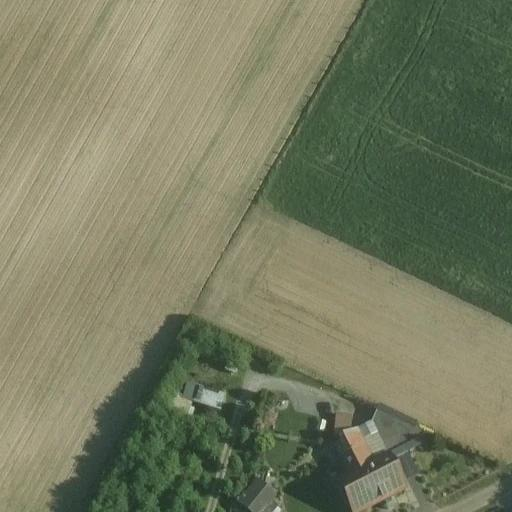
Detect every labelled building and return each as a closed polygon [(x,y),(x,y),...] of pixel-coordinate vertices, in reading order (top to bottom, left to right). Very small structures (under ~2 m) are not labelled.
[(169,411),(191,417),(195,405),(222,413),(228,395),(188,383),(184,396),(175,393),(169,411)] [(335,434),(349,435),(351,417),(337,416),(335,434)] [(397,432),(382,439),(392,459),(407,451),(397,432)] [(372,468),(358,439),(334,451),(364,511),(367,511),(404,494),(387,460),(372,468)] [(252,443),(246,462),(254,465),(260,445),(252,443)] [(255,511),(263,504),(242,484),(220,508),(224,511),(255,511)]
